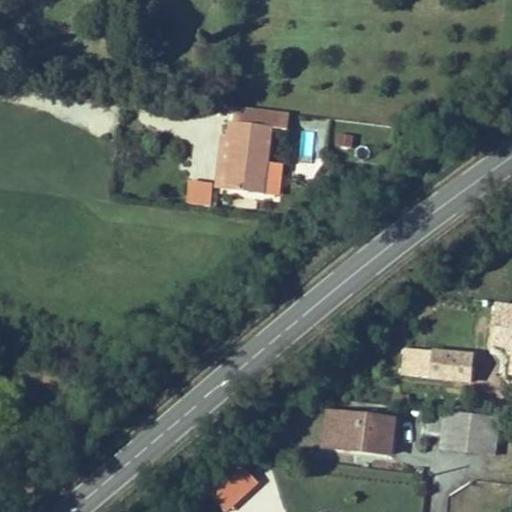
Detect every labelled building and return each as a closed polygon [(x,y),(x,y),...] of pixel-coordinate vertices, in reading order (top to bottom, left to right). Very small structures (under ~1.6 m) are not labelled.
[(115,23),(117,0),(103,0),(101,21),(115,23)] [(117,0),(115,23),(135,25),(138,0),(117,0)] [(236,107),(232,139),(225,187),(225,189),(265,195),(265,193),(269,164),(273,129),(288,130),(290,114),(236,107)] [(225,187),(232,139),(224,138),(217,186),(225,187)] [(265,193),(279,195),(282,166),(269,164),(265,193)] [(209,206),(213,185),(189,181),(186,203),(209,206)] [(511,373),(511,304),(486,301),(481,341),(498,343),(504,350),(501,372),(511,373)] [(407,376),(472,384),(475,357),(409,350),(407,376)] [(427,436),(427,437),(443,438),(446,413),(430,411),(427,436)] [(329,412),(325,447),(391,456),(395,421),(329,412)] [(448,414),(443,450),(495,456),(500,420),(448,414)] [(258,482),(240,463),(224,478),(242,497),(258,482)] [(227,511),(242,497),(224,478),(208,492),(227,511)]
